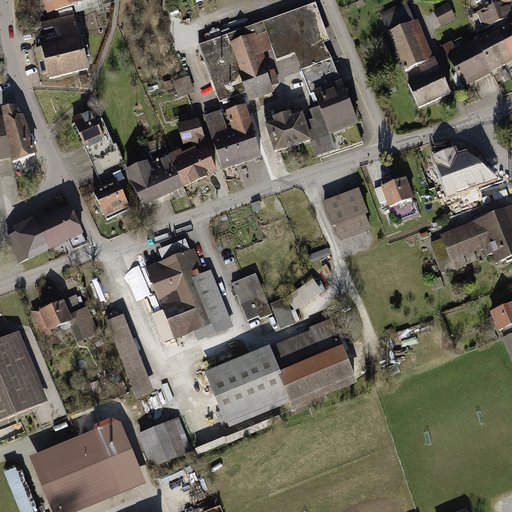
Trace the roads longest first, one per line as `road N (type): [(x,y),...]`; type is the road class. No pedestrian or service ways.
road 1 (residential): [(109,248),(475,119)]
road 2 (residential): [(5,0),(12,55),(63,178)]
road 3 (unknown): [(109,248),(168,399)]
road 4 (unknown): [(281,184),(257,112),(304,81)]
